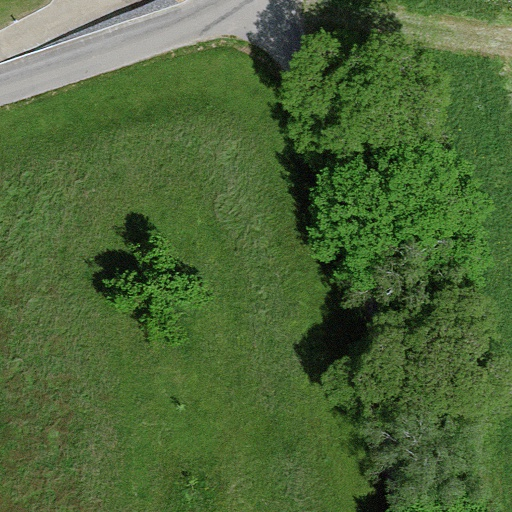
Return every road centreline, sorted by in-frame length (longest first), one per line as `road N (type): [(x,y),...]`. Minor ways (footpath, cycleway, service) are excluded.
road 1 (track): [(398,511),(358,198),(322,105),(249,0)]
road 2 (unclassified): [(0,89),(221,0)]
